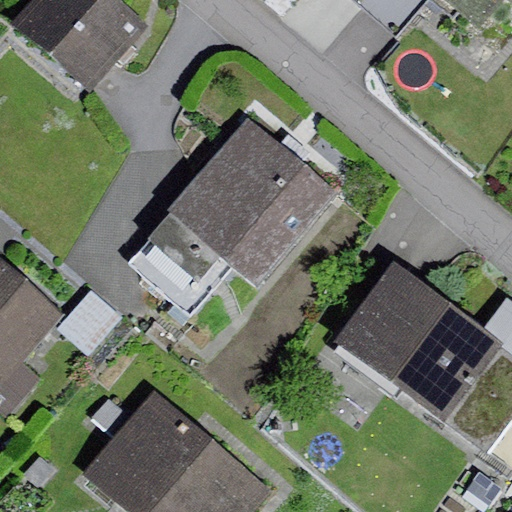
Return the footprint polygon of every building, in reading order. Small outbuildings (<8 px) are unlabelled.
[(147,28),(113,0),(32,0),(10,26),(91,94),(126,53),(147,28)] [(354,0),(397,35),(426,0),(442,0),(480,31),(506,0),(354,0)] [(293,151),(248,113),(164,211),(170,216),(151,239),(153,241),(131,267),(191,318),(233,268),(257,288),(340,191),(293,151)] [(62,317),(0,262),(0,411),(10,420),(45,379),(24,361),(62,317)] [(484,329),(394,264),(334,346),(487,457),(511,423),(511,357),(500,349),(504,344),(484,329)] [(125,318),(93,291),(59,331),(91,358),(125,318)] [(511,299),(508,297),(484,329),(504,344),(500,349),(511,357),(511,299)] [(255,511),(273,492),(157,393),(85,476),(127,511),(255,511)] [(479,474),(467,491),(488,506),(501,489),(479,474)]
